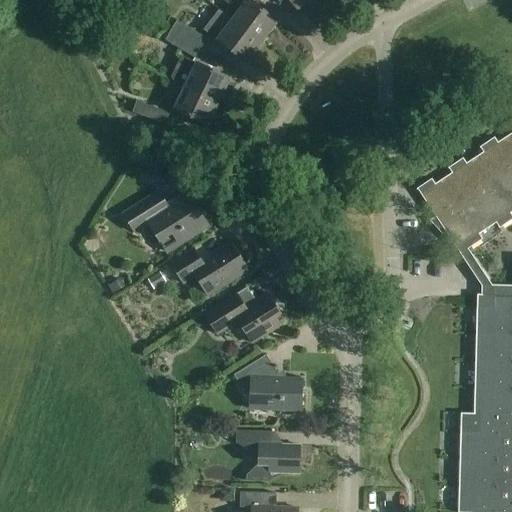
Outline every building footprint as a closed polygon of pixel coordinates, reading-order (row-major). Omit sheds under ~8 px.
[(233,20),(261,42),(277,21),(250,0),(223,0),(239,12),(233,20)] [(307,0),(289,0),(297,9),(307,0)] [(218,9),(203,30),(246,63),(261,42),(233,20),(218,9)] [(171,30),(201,48),(207,38),(177,21),(171,30)] [(195,58),(201,48),(171,30),(165,40),(195,58)] [(186,87),(218,102),(229,79),(197,63),(182,56),(172,77),(174,80),(186,86),(186,87)] [(207,126),(218,102),(186,87),(179,100),(170,96),(163,111),(137,101),(133,112),(165,124),(169,113),(175,110),(207,126)] [(511,127),(511,133),(506,138),(498,143),(494,138),(480,147),(483,153),(467,164),(463,158),(449,168),(452,173),(435,184),(432,179),(417,189),(436,218),(431,221),(450,242),(452,241),(481,286),(481,295),(493,295),(493,307),(476,307),(473,415),(460,415),(457,511),(511,511),(511,285),(492,285),(468,249),(482,239),(479,234),(496,223),(499,228),(511,219),(511,216),(510,213),(511,212),(511,126),(511,127)] [(167,205),(159,192),(124,214),(134,231),(148,222),(167,252),(208,227),(187,193),(167,205)] [(247,271),(230,244),(201,262),(193,249),(171,263),(184,283),(196,276),(208,295),(247,271)] [(156,292),(168,283),(160,273),(149,282),(156,292)] [(112,296),(126,288),(121,279),(107,287),(112,296)] [(280,315),(266,293),(245,306),(237,295),(205,315),(217,335),(238,321),(252,343),(280,326),(275,318),(280,315)] [(301,411),(302,379),(279,379),(279,375),(266,355),(233,375),(240,385),(251,385),(250,402),(266,403),(266,410),(301,411)] [(470,387),(471,367),(456,367),(456,387),(470,387)] [(236,430),(236,443),(252,453),(259,453),(258,465),(247,476),(247,480),(247,481),(270,482),(271,473),(299,474),(300,445),(269,444),(269,431),(261,431),(236,430)] [(456,464),(441,465),(442,487),(456,487),(456,464)] [(297,511),(298,508),(276,508),(276,494),(240,492),(240,508),(252,508),(251,511),(297,511)] [(219,503),(235,503),(235,493),(219,494),(219,503)]
